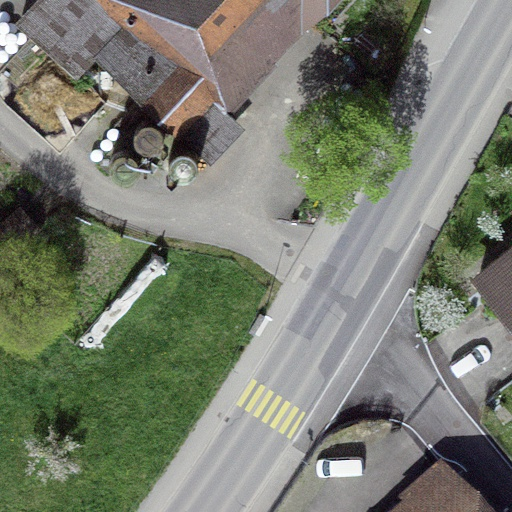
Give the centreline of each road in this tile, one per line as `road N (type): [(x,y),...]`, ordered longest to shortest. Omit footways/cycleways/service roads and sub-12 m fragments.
road 1 (residential): [(343,292),(247,239),(102,192),(58,169),(0,121)]
road 2 (primary): [(511,0),(343,292)]
road 3 (residential): [(511,501),(343,292)]
road 4 (primary): [(343,292),(202,511)]
